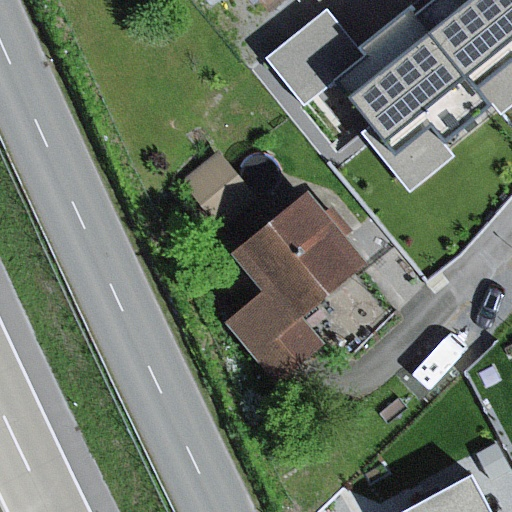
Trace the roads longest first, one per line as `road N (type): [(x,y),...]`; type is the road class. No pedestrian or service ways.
road 1 (primary): [(0,48),(85,248),(215,511)]
road 2 (motorway): [(54,511),(0,392)]
